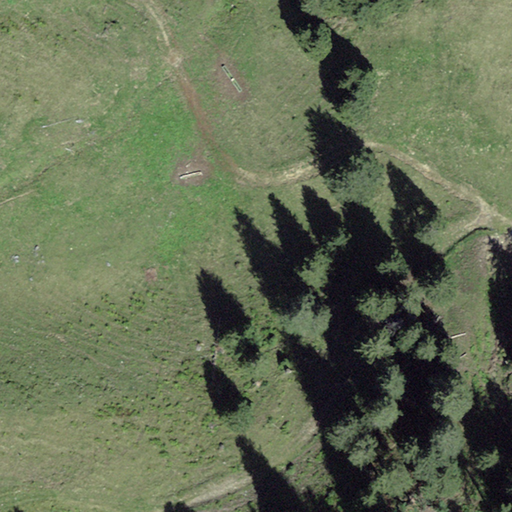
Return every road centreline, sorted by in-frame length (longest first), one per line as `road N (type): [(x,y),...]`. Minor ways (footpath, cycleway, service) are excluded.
road 1 (track): [(480,214),(438,244),(318,421),(243,481),(146,506),(46,497),(0,511)]
road 2 (track): [(151,0),(232,172),(288,179),(376,145),(511,243)]
